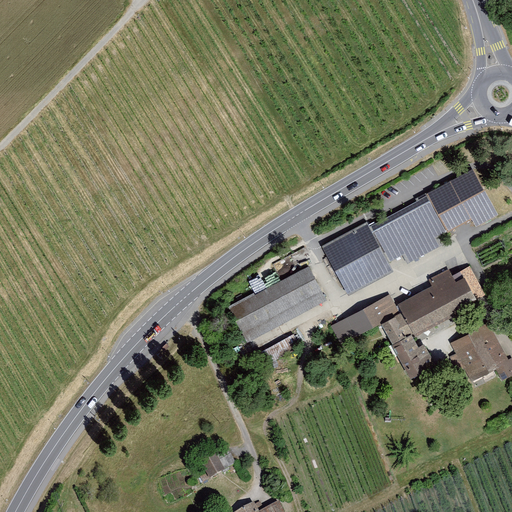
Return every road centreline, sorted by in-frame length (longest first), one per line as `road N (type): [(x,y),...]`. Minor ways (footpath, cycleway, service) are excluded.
road 1 (secondary): [(15,511),(64,428),(156,324),(258,240),(423,141)]
road 2 (unclassified): [(140,11),(0,154)]
